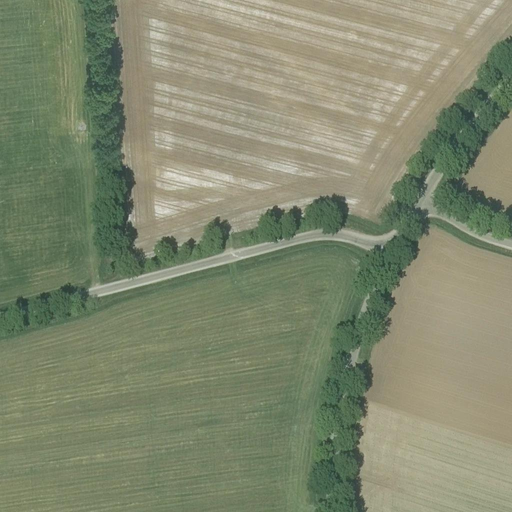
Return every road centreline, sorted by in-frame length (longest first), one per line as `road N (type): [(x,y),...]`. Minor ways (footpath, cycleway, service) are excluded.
road 1 (unclassified): [(0,316),(313,235),(362,243),(385,258)]
road 2 (unclassified): [(334,511),(336,435),(353,341),(385,258)]
road 3 (unclassified): [(417,200),(511,79)]
